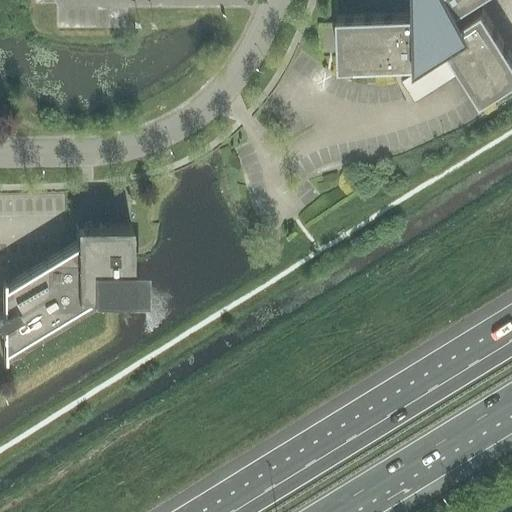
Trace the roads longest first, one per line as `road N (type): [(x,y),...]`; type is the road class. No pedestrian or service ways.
road 1 (unclassified): [(278,0),(224,92),(174,130),(141,145),(0,153)]
road 2 (motorway): [(511,340),(233,511)]
road 3 (motorway): [(330,511),(511,400)]
